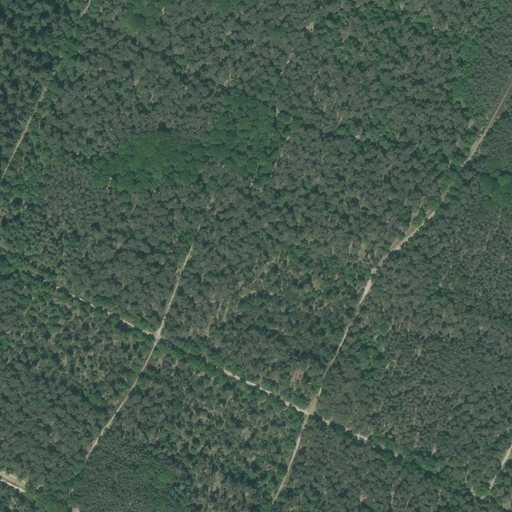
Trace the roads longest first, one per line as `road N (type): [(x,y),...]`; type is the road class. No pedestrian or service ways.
road 1 (track): [(0,261),(461,491)]
road 2 (track): [(375,276),(266,511)]
road 3 (track): [(462,170),(375,276)]
road 4 (track): [(27,131),(83,18)]
